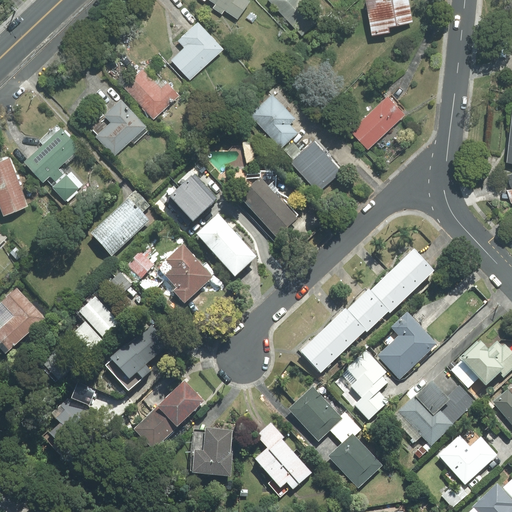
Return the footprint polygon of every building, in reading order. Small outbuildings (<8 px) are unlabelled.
[(204,0),(205,0),(209,0),(216,4),(213,8),(222,14),(224,10),(238,19),(250,1),(247,0),(204,0)] [(268,0),(302,35),(320,18),(305,2),(306,0),(268,0)] [(366,0),(368,6),(364,7),(370,35),(387,31),(386,27),(412,22),(407,0),(366,0)] [(170,58),(188,79),(222,48),(197,20),(176,39),(183,47),(170,58)] [(142,66),(121,86),(153,118),(177,95),(163,81),(159,85),(142,66)] [(272,95),(251,115),(281,147),(297,133),(289,125),(295,119),(284,108),(289,103),(279,93),(274,97),(272,95)] [(388,98),(352,131),(368,149),(404,115),(401,112),(405,109),(392,95),(388,98)] [(109,123),(94,135),(112,156),(130,140),(133,144),(148,131),(119,97),(101,113),(109,123)] [(43,145),(25,162),(43,182),(46,179),(54,187),(53,188),(65,201),(83,185),(71,172),(67,176),(59,167),(79,148),(57,124),(39,141),(43,145)] [(314,141),(291,162),(318,192),(341,172),(314,141)] [(9,159),(0,162),(0,205),(4,215),(27,206),(9,159)] [(179,186),(202,211),(217,198),(195,174),(192,176),(191,175),(179,186)] [(260,178),(240,195),(277,236),(297,218),(296,217),(298,215),(276,190),(278,189),(272,183),(268,186),(260,178)] [(202,211),(179,186),(170,195),(193,220),(202,211)] [(149,205),(135,191),(91,233),(112,255),(149,220),(142,212),(149,205)] [(218,215),(197,233),(235,275),(256,256),(218,215)] [(212,277),(183,245),(159,267),(177,288),(174,290),(185,302),(212,277)] [(298,355),(318,375),(363,332),(365,333),(386,313),(388,314),(432,271),(412,251),(369,292),(367,290),(346,311),(344,310),(298,355)] [(140,252),(127,265),(141,277),(153,264),(140,252)] [(132,284),(120,272),(107,284),(118,297),(132,284)] [(17,288),(0,303),(0,347),(5,353),(44,318),(17,288)] [(121,325),(95,297),(76,314),(84,323),(70,336),(88,355),(121,325)] [(378,356),(400,379),(437,344),(407,313),(392,327),(400,335),(378,356)] [(151,324),(105,364),(129,390),(151,371),(145,364),(169,344),(151,324)] [(481,340),(461,359),(486,385),(499,373),(504,368),(501,364),(502,346),(497,340),(488,349),(481,340)] [(499,373),(504,378),(511,369),(511,351),(505,344),(502,346),(501,364),(504,368),(499,373)] [(44,365),(57,380),(76,363),(62,348),(44,365)] [(348,370),(342,375),(352,385),(351,386),(362,398),(355,404),(369,419),(388,401),(378,391),(387,382),(381,376),(386,372),(366,351),(347,368),(348,370)] [(432,380),(394,417),(416,440),(421,435),(431,446),(476,402),(459,384),(448,396),(432,380)] [(184,381),(158,406),(177,426),(203,401),(184,381)] [(72,397),(89,404),(95,389),(78,382),(72,397)] [(340,416),(312,387),(289,409),(318,440),(330,430),(342,418),(340,416)] [(494,402),(511,422),(511,395),(508,390),(494,402)] [(94,408),(68,399),(52,413),(61,423),(49,433),(48,432),(44,436),(53,445),(94,408)] [(158,406),(134,428),(153,448),(177,426),(158,406)] [(364,427),(347,410),(340,416),(342,418),(330,430),(343,443),(352,434),(354,436),(364,427)] [(267,448),(255,459),(273,479),(268,483),(280,497),(292,487),(293,488),(311,472),(298,457),(301,454),(297,450),(293,453),(281,439),(283,437),(271,423),(256,435),(267,448)] [(231,453),(233,430),(205,427),(205,431),(194,430),(190,471),(193,471),(193,472),(230,476),(232,453),(231,453)] [(354,436),(352,434),(343,443),(329,456),(358,487),(382,465),(354,436)] [(460,436),(439,455),(465,483),(497,455),(481,438),(470,448),(460,436)] [(474,508),(469,511),(511,511),(511,499),(497,484),(473,507),(474,508)] [(451,488),(442,496),(452,507),(467,495),(461,487),(455,493),(451,488)]
